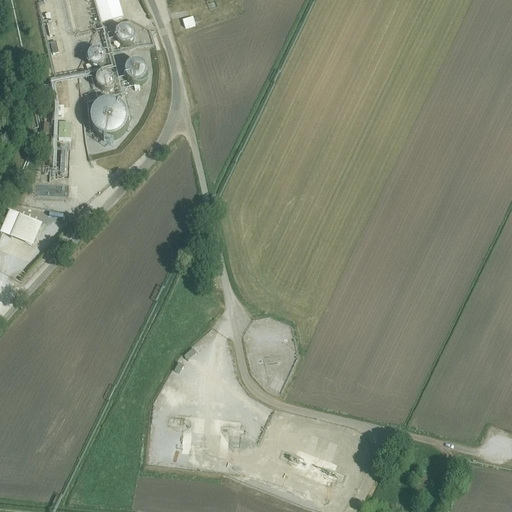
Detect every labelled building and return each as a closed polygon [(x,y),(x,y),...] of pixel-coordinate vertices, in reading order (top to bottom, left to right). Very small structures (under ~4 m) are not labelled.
[(95,0),(98,14),(114,12),(111,0),(95,0)] [(190,13),(179,14),(180,25),(191,24),(190,13)] [(129,34),(130,30),(129,26),(127,23),(125,22),(123,21),(119,21),(116,21),(113,23),(111,27),(111,30),(111,32),(112,34),(114,37),(117,39),(121,39),(124,39),(127,37),(129,34)] [(102,53),(102,50),(102,49),(101,46),(99,42),(95,40),(93,39),(91,39),(88,39),(86,40),(82,42),(81,44),(80,46),(79,48),(78,50),(79,55),(80,57),(82,59),(84,60),(86,61),(88,62),(91,62),(93,62),(95,61),(97,60),(99,58),(101,55),(102,53)] [(141,72),(141,68),(141,66),(140,63),(139,61),(137,59),(134,57),(130,56),(128,56),(126,57),(124,58),(120,60),(119,62),(118,64),(118,66),(117,69),(118,71),(119,74),(120,76),(122,77),(123,79),(125,80),(128,80),(130,80),(134,79),(136,78),(138,77),(139,75),(141,72)] [(113,80),(114,77),(113,75),(113,72),(111,71),(110,69),(107,67),(106,66),(104,66),(101,66),(97,67),(93,69),(91,73),(91,75),(90,78),(91,80),(91,82),(93,84),(94,86),(96,87),(98,88),(100,89),(102,89),(105,89),(107,88),(109,87),(111,85),(113,82),(113,80)] [(119,117),(119,114),(119,111),(118,107),(116,104),(114,102),(110,99),(107,98),(104,97),(101,97),(97,97),(93,99),(90,101),(88,102),(86,105),(85,108),(84,112),(84,115),(84,119),(85,122),(87,125),(89,127),(92,130),(95,131),(99,132),(101,132),(104,132),(108,131),(111,129),(114,127),(117,123),(118,121),(119,117)] [(70,134),(69,120),(57,121),(58,135),(70,134)] [(40,230),(19,221),(5,251),(27,260),(40,230)]
